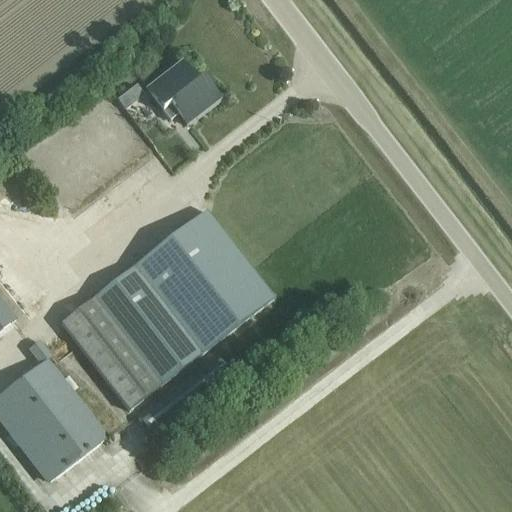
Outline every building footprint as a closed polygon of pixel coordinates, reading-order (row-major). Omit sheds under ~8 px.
[(168,122),(177,116),(186,128),(187,127),(186,126),(218,101),(219,103),(219,102),(203,81),(197,85),(181,65),(180,66),(181,67),(147,93),(146,92),(145,92),(168,122)] [(273,302),(205,213),(130,273),(197,360),(273,302)] [(197,360),(130,273),(91,303),(159,390),(197,360)] [(0,333),(15,322),(0,302),(0,333)] [(29,352),(41,368),(45,365),(51,360),(39,345),(29,352)] [(104,442),(45,365),(41,368),(0,400),(0,420),(50,485),(104,442)] [(0,457),(33,511),(49,511),(56,508),(6,429),(0,432),(0,457)]
